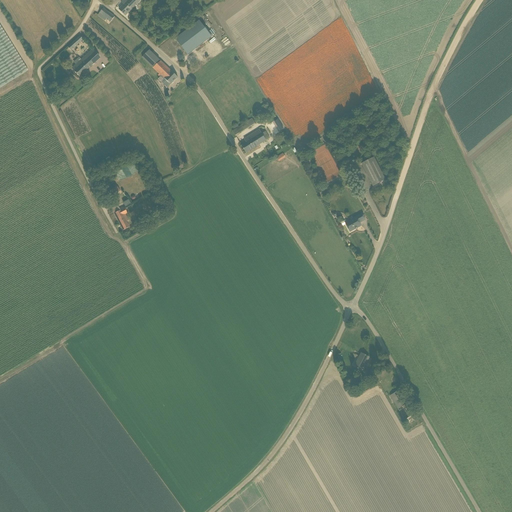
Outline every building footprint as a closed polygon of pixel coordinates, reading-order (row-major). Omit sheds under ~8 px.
[(119,10),(125,16),(141,0),(123,0),(121,2),(124,5),(119,10)] [(103,8),(100,13),(111,22),(115,17),(103,8)] [(188,55),(212,37),(199,21),(175,39),(188,55)] [(0,88),(28,71),(0,25),(0,88)] [(79,36),(67,47),(71,51),(83,40),(79,36)] [(100,58),(92,50),(81,60),(79,58),(74,62),(76,65),(72,69),(79,77),(100,58)] [(178,78),(161,61),(149,50),(142,58),(159,74),(158,75),(160,77),(158,79),(161,82),(165,79),(171,85),(178,78)] [(249,128),(256,124),(252,119),(246,123),(249,128)] [(241,132),(238,128),(232,131),(235,136),(241,132)] [(247,143),(242,146),(246,153),(266,141),(259,130),(244,139),(247,143)] [(279,161),(286,157),(283,153),(276,157),(279,161)] [(374,158),(362,164),(373,187),(386,180),(374,158)] [(108,188),(114,198),(121,193),(115,184),(108,188)] [(128,221),(125,214),(123,215),(118,206),(111,209),(123,231),(129,227),(126,222),(128,221)] [(353,220),(346,224),(350,232),(361,226),(360,223),(365,220),(362,214),(353,219),(353,220)] [(354,367),(362,371),(369,357),(362,353),(354,367)] [(415,420),(399,391),(390,396),(407,425),(408,425),(416,421),(415,420)]
